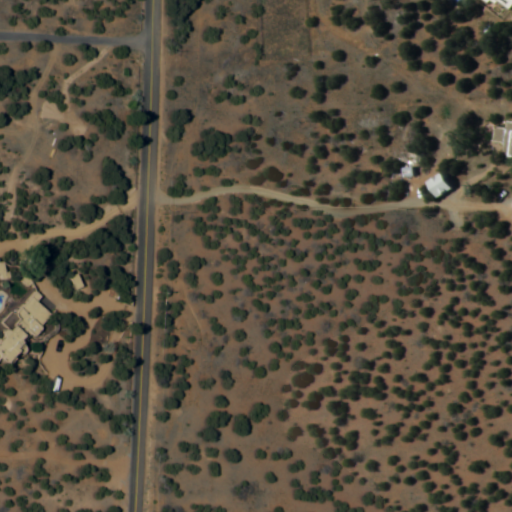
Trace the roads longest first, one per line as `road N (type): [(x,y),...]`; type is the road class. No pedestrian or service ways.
road 1 (residential): [(132,511),(157,203),(156,0)]
road 2 (residential): [(0,30),(155,29)]
road 3 (residential): [(157,203),(205,207),(258,173),(287,186)]
